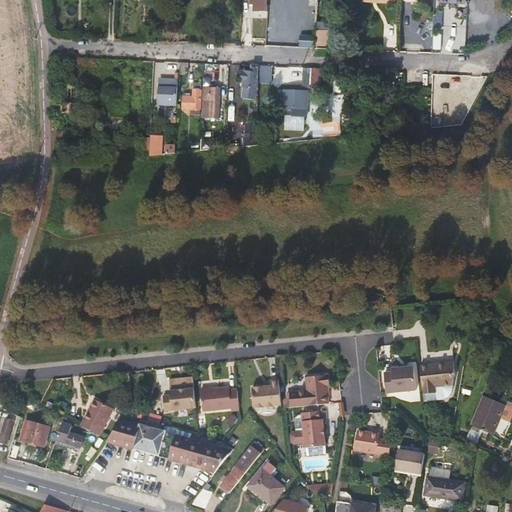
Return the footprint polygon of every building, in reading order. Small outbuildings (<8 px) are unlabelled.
[(267,12),(266,0),(249,0),(250,5),(254,5),(254,12),(267,12)] [(496,12),(496,0),(473,0),(474,11),(496,12)] [(328,32),(317,31),(316,49),(327,49),(328,32)] [(239,88),(243,89),(258,91),(258,74),(259,66),(252,66),(251,71),(242,70),(239,88)] [(303,88),(310,88),(311,68),(303,68),(303,88)] [(318,89),(319,69),(311,68),(310,88),(318,89)] [(271,77),(272,70),(262,69),(262,77),(271,77)] [(434,74),(434,86),(461,87),(462,75),(434,74)] [(160,104),(177,105),(178,80),(161,80),(160,104)] [(62,103),(62,114),(79,114),(80,91),(82,91),(82,88),(72,87),(72,81),(64,81),(64,94),(64,103),(62,103)] [(362,93),(363,81),(355,81),(355,92),(362,93)] [(200,115),(201,84),(193,83),(193,98),(184,97),(183,109),(191,109),(191,114),(200,115)] [(217,89),(211,89),(203,88),(202,101),(203,101),(211,101),(210,116),(210,118),(218,119),(220,89),(217,89)] [(258,91),(243,89),(243,104),(257,104),(258,93),(258,91)] [(284,92),(284,106),(292,106),(292,116),(306,117),(307,94),(301,93),(301,90),(292,89),(291,92),(284,92)] [(467,108),(467,97),(446,97),(446,117),(465,117),(465,108),(467,108)] [(164,147),(165,136),(152,136),(151,151),(164,152),(164,150),(164,147)] [(175,141),(171,141),(171,147),(164,147),(164,150),(164,152),(164,154),(175,153),(175,141)] [(455,363),(421,366),(424,393),(436,392),(436,386),(454,385),(456,374),(455,363)] [(417,390),(415,367),(393,369),(393,373),(386,373),(388,393),(417,390)] [(290,391),(292,408),(330,404),(328,393),(330,393),(328,373),(306,375),(307,389),(290,391)] [(282,405),(280,380),(271,381),(272,384),(272,386),(264,387),(253,388),(255,408),(282,405)] [(240,410),(238,389),(230,390),(230,388),(201,390),(204,412),(232,409),(233,411),(240,410)] [(197,408),(195,389),(171,392),(171,396),(164,397),(165,411),(197,408)] [(471,425),(491,434),(498,418),(500,419),(501,418),(506,406),(484,396),(471,425)] [(95,400),(81,427),(100,436),(114,410),(114,409),(95,400)] [(511,408),(506,406),(501,418),(511,422),(511,418),(511,408)] [(320,411),(303,413),(305,431),(295,432),(293,434),(294,442),(296,444),(306,443),(307,448),(327,446),(325,436),(325,430),(324,420),(321,420),(320,411)] [(205,416),(198,417),(199,430),(206,429),(205,416)] [(498,418),(491,434),(494,435),(500,419),(498,418)] [(139,426),(176,436),(177,430),(141,419),(139,426)] [(0,443),(6,446),(13,422),(6,420),(0,439),(0,443)] [(133,447),(139,426),(122,421),(109,441),(108,441),(107,443),(126,448),(127,448),(132,450),(133,447)] [(44,447),(49,428),(30,423),(24,442),(44,447)] [(72,426),(70,425),(63,423),(56,441),(76,447),(81,448),(84,438),(70,434),(72,426)] [(145,451),(170,458),(176,436),(139,426),(133,447),(135,448),(145,451)] [(469,439),(479,441),(481,431),(470,429),(469,439)] [(355,450),(390,456),(392,441),(380,439),(381,434),(358,431),(355,450)] [(221,449),(176,436),(170,458),(169,460),(202,470),(212,478),(229,456),(221,449)] [(442,440),(428,438),(426,450),(441,452),(442,440)] [(75,451),(76,447),(56,441),(55,443),(55,445),(75,451)] [(127,448),(126,448),(117,481),(118,482),(135,487),(145,451),(135,448),(133,447),(132,450),(127,448)] [(422,473),(425,453),(399,449),(396,469),(422,473)] [(256,450),(253,454),(258,458),(261,454),(256,450)] [(258,458),(253,454),(251,453),(240,468),(238,466),(221,487),(230,494),(258,458)] [(284,489),(273,479),(270,477),(274,470),(276,469),(268,463),(249,487),(272,505),(284,489)] [(278,473),(274,470),(270,477),(273,479),(278,473)] [(427,477),(425,493),(435,494),(435,497),(462,502),(465,483),(427,477)] [(306,485),(333,490),(335,478),(302,481),(306,485)] [(348,492),(350,481),(342,480),(340,491),(348,492)] [(340,492),(338,503),(350,505),(351,502),(346,493),(340,492)] [(199,495),(191,505),(203,508),(210,497),(199,495)] [(306,511),(308,506),(283,500),(273,511),(306,511)] [(382,501),(380,511),(398,511),(400,505),(382,501)] [(374,511),(375,508),(350,505),(338,503),(336,511),(374,511)]
